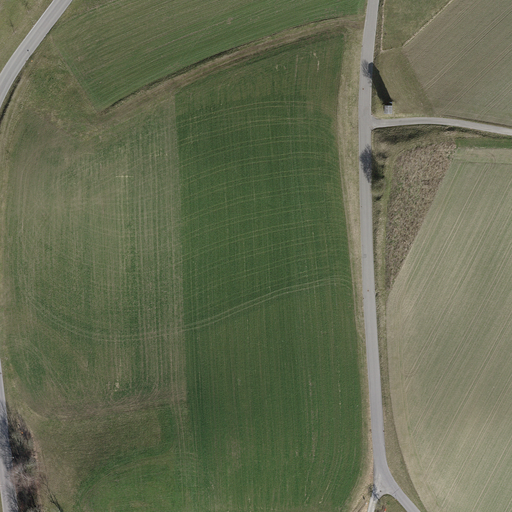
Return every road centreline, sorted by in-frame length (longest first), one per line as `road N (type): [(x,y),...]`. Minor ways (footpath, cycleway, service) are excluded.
road 1 (unclassified): [(374,0),(366,212),(380,457),(413,511)]
road 2 (track): [(365,124),(429,120),(511,132)]
